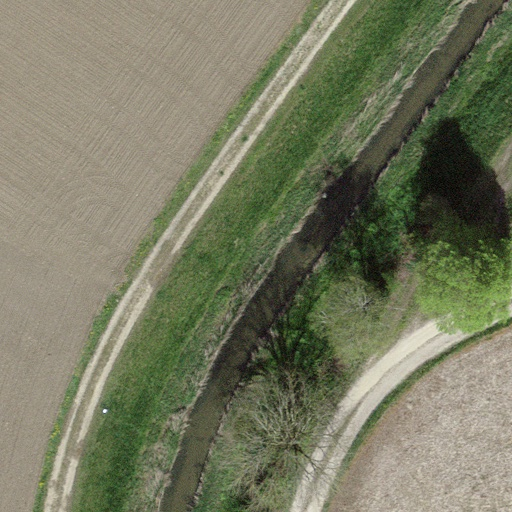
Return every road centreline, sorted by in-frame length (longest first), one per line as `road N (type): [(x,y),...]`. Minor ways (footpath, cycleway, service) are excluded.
road 1 (track): [(53,511),(88,397),(124,316),(206,181),(341,0)]
road 2 (track): [(394,365),(438,255),(511,155)]
road 3 (track): [(394,365),(335,438),(304,511)]
road 4 (track): [(511,300),(394,365)]
